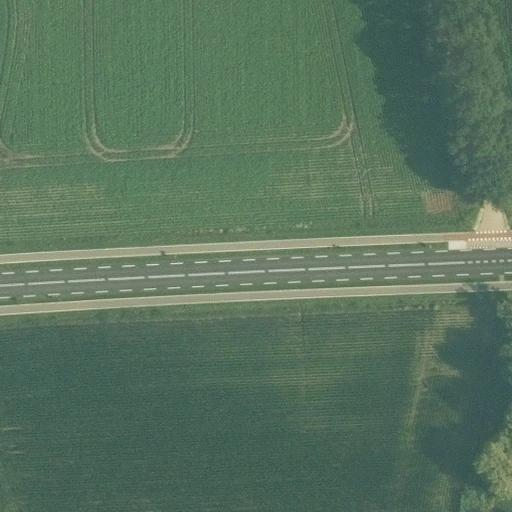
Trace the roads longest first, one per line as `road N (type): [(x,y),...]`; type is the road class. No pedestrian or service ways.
road 1 (primary): [(511,260),(0,288)]
road 2 (track): [(493,236),(437,0)]
